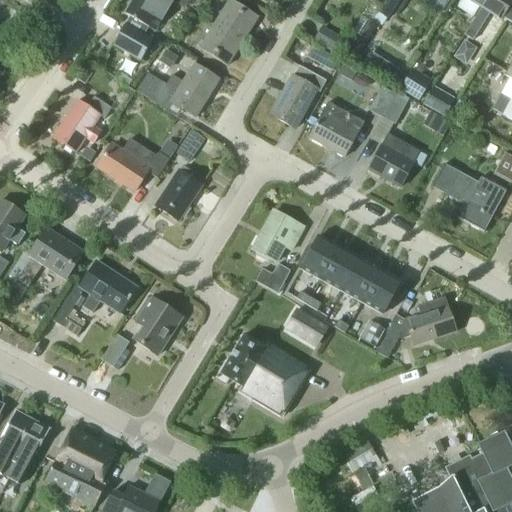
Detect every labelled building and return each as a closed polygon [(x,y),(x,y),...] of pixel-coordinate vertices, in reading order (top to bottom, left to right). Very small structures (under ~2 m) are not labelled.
[(189,0),(132,0),(124,14),(129,17),(112,46),(141,63),(153,41),(145,36),(149,29),(154,32),(172,2),(184,9),(189,0)] [(214,25),(242,42),(257,18),(230,0),(214,25)] [(387,21),(399,0),(383,0),(375,13),(387,21)] [(467,30),(464,35),(473,41),(489,14),(500,20),(502,18),(511,24),(511,0),(486,0),(481,8),(467,30)] [(467,0),(481,8),(486,0),(467,0)] [(226,67),(242,42),(214,25),(199,49),(226,67)] [(339,55),(346,43),(321,29),(314,41),(339,55)] [(456,59),(468,66),(478,48),(466,41),(456,59)] [(169,68),(175,58),(165,51),(158,61),(169,68)] [(331,58),(325,68),(332,72),(338,62),(331,58)] [(511,60),(504,76),(511,80),(511,101),(510,101),(502,116),(511,121),(511,60)] [(387,62),(380,73),(391,80),(398,69),(387,62)] [(351,68),(343,64),(338,73),(346,78),(351,68)] [(195,118),(218,81),(193,65),(182,83),(171,76),(165,85),(147,74),(136,92),(166,111),(171,103),(195,118)] [(293,78),(292,77),(270,116),(294,130),(316,91),(319,93),(325,82),(299,67),(293,78)] [(400,91),(417,101),(428,84),(411,74),(400,91)] [(368,111),(382,118),(382,119),(395,96),(395,95),(381,87),(368,111)] [(454,100),(433,87),(422,106),(444,118),(454,100)] [(395,125),(407,102),(395,96),(382,119),(395,125)] [(461,96),(458,103),(471,110),(474,104),(461,96)] [(104,120),(111,109),(93,98),(86,108),(76,102),(52,139),(75,155),(85,139),(93,144),(101,133),(93,128),(99,117),(104,120)] [(345,158),(358,134),(341,125),(348,114),(337,108),(331,119),(321,114),(308,137),(345,158)] [(449,124),(441,119),(433,132),(442,137),(449,124)] [(205,140),(191,131),(175,155),(189,164),(205,140)] [(387,135),(381,146),(368,170),(400,188),(413,164),(419,153),(387,135)] [(146,173),(157,180),(169,161),(158,154),(156,158),(129,140),(121,152),(111,146),(96,169),(133,193),(146,173)] [(419,153),(413,164),(420,168),(426,157),(419,153)] [(511,157),(504,154),(493,175),(511,185),(511,157)] [(483,234),(506,192),(480,178),(477,184),(444,165),(431,189),(465,207),(458,220),(483,234)] [(177,222),(201,187),(178,172),(155,207),(177,222)] [(1,201),(0,201),(0,253),(8,241),(17,246),(25,235),(16,229),(24,216),(1,201)] [(291,251),(297,240),(303,229),(273,212),(252,251),(255,253),(256,257),(265,261),(269,260),(275,263),(284,248),(291,251)] [(45,230),(29,254),(32,256),(15,282),(11,279),(0,295),(0,299),(14,309),(26,290),(42,265),(65,280),(82,254),(45,230)] [(318,237),(300,270),(321,282),(340,249),(318,237)] [(340,249),(321,282),(341,293),(360,260),(340,249)] [(25,251),(8,277),(11,279),(15,282),(32,256),(29,254),(25,251)] [(360,260),(341,293),(361,304),(380,271),(360,260)] [(78,299),(83,291),(91,296),(83,308),(92,314),(100,302),(119,315),(136,290),(95,263),(79,288),(73,284),(49,321),(60,327),(61,327),(66,319),(78,300),(78,299)] [(255,283),(264,288),(277,295),(290,272),(277,265),(271,276),(261,270),(255,283)] [(380,271),(361,304),(383,316),(401,283),(380,271)] [(300,292),(296,299),(306,305),(310,298),(300,292)] [(310,298),(306,305),(316,311),(320,304),(310,298)] [(157,357),(181,319),(150,299),(132,327),(140,333),(134,342),(157,357)] [(375,352),(374,353),(387,359),(398,338),(401,340),(410,337),(413,347),(455,333),(446,307),(444,299),(418,307),(421,316),(405,321),(407,328),(402,330),(391,325),(379,349),(377,348),(375,352)] [(302,334),(312,319),(296,309),(286,325),(302,334)] [(61,327),(60,327),(76,338),(82,329),(66,319),(61,327)] [(338,320),(334,327),(344,334),(348,327),(338,320)] [(359,339),(374,348),(384,329),(369,321),(359,339)] [(124,350),(128,344),(116,336),(101,361),(112,368),(124,350)] [(281,418),(310,369),(267,343),(264,348),(244,336),(220,375),(240,387),(238,392),(281,418)] [(124,350),(112,368),(117,371),(129,353),(124,350)] [(12,459),(32,421),(15,413),(1,439),(0,441),(0,475),(8,480),(17,462),(12,459)] [(19,486),(49,430),(32,421),(12,459),(17,462),(8,480),(19,486)] [(101,484),(116,453),(99,445),(100,443),(71,429),(44,483),(94,507),(105,486),(101,484)] [(511,511),(511,480),(506,469),(511,466),(511,448),(504,432),(477,445),(481,455),(471,460),(469,457),(444,469),(451,483),(411,502),(415,511),(511,511)] [(344,453),(350,462),(370,450),(371,450),(371,449),(365,440),(344,453)] [(366,473),(356,477),(362,490),(371,485),(366,473)] [(154,511),(159,503),(169,483),(155,475),(144,495),(128,487),(123,498),(112,492),(103,510),(105,511),(154,511)]
